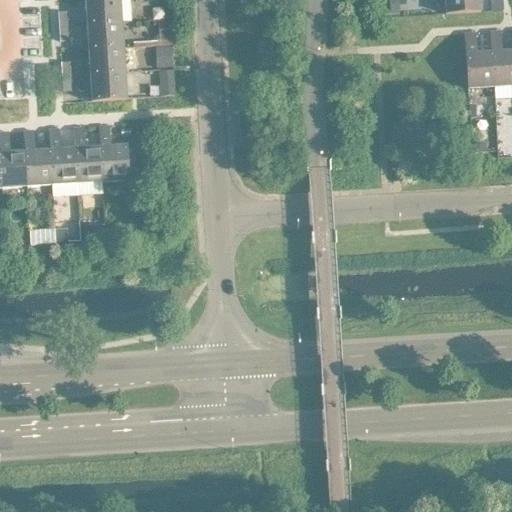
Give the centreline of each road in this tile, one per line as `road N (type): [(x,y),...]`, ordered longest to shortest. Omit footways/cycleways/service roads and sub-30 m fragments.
road 1 (unclassified): [(221,215),(511,197)]
road 2 (secondary): [(511,346),(228,363)]
road 3 (secondary): [(230,429),(511,412)]
road 4 (secondary): [(0,444),(230,429)]
road 5 (secondary): [(228,363),(0,379)]
road 6 (unclassified): [(206,0),(221,215)]
road 7 (unclassified): [(221,215),(228,363)]
